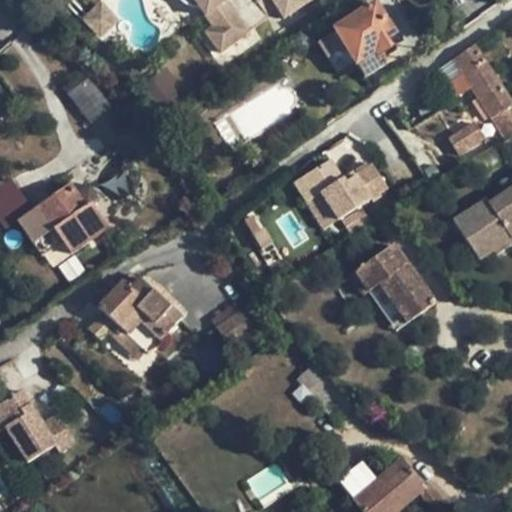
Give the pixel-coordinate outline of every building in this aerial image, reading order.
[(193,0),(213,27),(206,33),(221,53),(268,17),(255,0),(193,0)] [(313,0),(271,0),(285,20),(313,0)] [(379,57),(400,43),(374,3),(332,30),(334,32),(344,48),(356,66),(374,55),(377,58),(379,57)] [(118,22),(100,4),(82,22),(100,40),(118,22)] [(344,48),(334,32),(317,44),(327,60),(344,48)] [(511,102),(475,45),(452,61),(460,74),(446,83),(456,98),(470,89),(490,120),(498,115),(511,136),(511,102)] [(374,55),(356,66),(364,79),(384,65),(379,57),(377,58),(374,55)] [(91,77),(68,89),(85,122),(109,110),(91,77)] [(511,136),(498,115),(490,120),(504,141),(511,136)] [(484,139),(475,123),(448,140),(459,155),(484,139)] [(331,160),(292,184),(306,205),(320,195),(337,221),(339,219),(388,189),(384,182),(372,163),(355,174),(344,181),(343,179),(331,160)] [(506,192),(511,188),(511,176),(501,184),(506,192)] [(0,218),(26,200),(11,177),(0,184),(0,218)] [(388,189),(339,219),(349,236),(403,201),(388,180),(384,182),(388,189)] [(107,229),(91,205),(82,193),(77,197),(69,186),(17,222),(41,256),(61,242),(70,255),(107,229)] [(97,200),(88,188),(82,193),(91,205),(97,200)] [(484,200),(452,223),(479,261),(495,250),(499,255),(511,245),(511,188),(506,192),(487,205),(484,200)] [(322,230),(337,221),(320,195),(306,205),(322,230)] [(262,251),(274,244),(264,228),(252,236),(262,251)] [(408,324),(436,305),(393,246),(348,278),(363,297),(368,294),(379,285),(408,324)] [(180,318),(139,281),(129,292),(121,284),(98,308),(123,332),(146,354),(180,318)] [(396,333),(408,324),(379,285),(368,294),(396,333)] [(214,328),(240,310),(234,303),(210,321),(214,328)] [(253,314),(247,306),(240,310),(246,320),(253,314)] [(255,331),(246,320),(240,310),(214,328),(230,349),(255,331)] [(146,354),(123,332),(115,340),(138,362),(146,354)] [(326,374),(290,335),(268,347),(274,354),(309,389),(326,374)] [(254,368),(274,354),(268,347),(249,361),(254,368)] [(326,374),(309,389),(305,392),(336,427),(357,408),(326,374)] [(43,423),(30,404),(22,391),(0,403),(0,430),(6,427),(29,463),(55,447),(59,454),(75,444),(57,416),(43,423)] [(423,489),(401,461),(376,482),(361,464),(337,484),(352,503),(359,511),(398,511),(417,496),(422,502),(433,493),(427,486),(423,489)]
